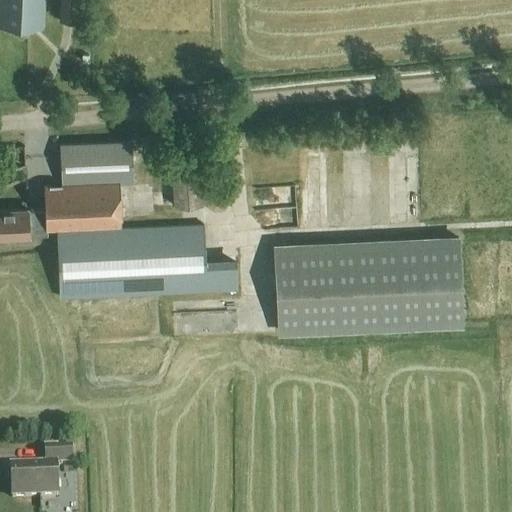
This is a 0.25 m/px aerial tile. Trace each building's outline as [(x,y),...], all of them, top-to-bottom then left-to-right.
[(44,0),(0,0),(0,25),(42,28),(44,0)] [(60,0),(59,22),(77,24),(78,21),(86,21),(87,2),(79,1),(78,0),(85,0),(90,0),(60,0)] [(45,229),(65,228),(90,227),(121,225),(119,182),(133,182),(131,142),(59,145),(61,184),(43,185),(44,211),(27,212),(27,209),(0,210),(0,236),(45,235),(45,229)] [(172,195),(173,198),(173,207),(203,205),(199,145),(169,148),(172,195)] [(172,195),(169,148),(157,148),(160,196),(172,195)] [(90,227),(65,228),(65,232),(56,233),(59,297),(236,290),(235,256),(204,258),(203,226),(90,231),(90,227)] [(277,335),(463,327),(459,235),(272,244),(277,335)] [(70,447),(45,448),(45,465),(10,467),(11,499),(57,497),(55,465),(71,464),(70,447)]
